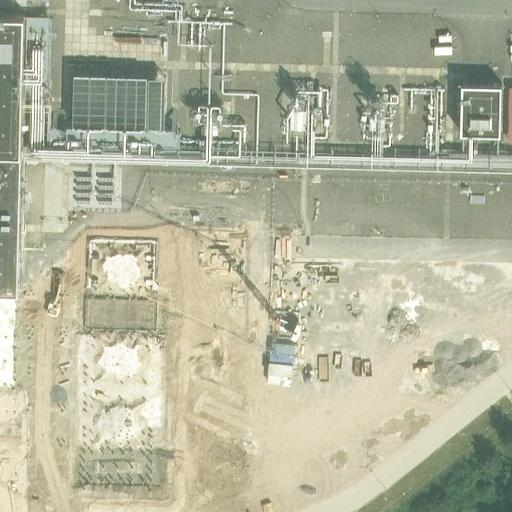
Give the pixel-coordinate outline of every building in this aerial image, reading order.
[(26,14),(0,13),(0,293),(19,294),(21,230),(26,14)] [(76,72),(75,124),(165,126),(166,74),(76,72)] [(503,83),(463,82),(462,133),(502,133),(503,83)] [(207,344),(145,343),(145,395),(226,396),(226,355),(207,355),(207,344)] [(264,348),(264,397),(315,397),(316,348),(264,348)] [(131,474),(132,401),(107,400),(107,416),(98,416),(98,426),(107,427),(106,474),(131,474)] [(195,511),(195,493),(184,494),(182,453),(159,454),(161,495),(170,494),(170,511),(195,511)] [(293,478),(308,500),(329,485),(314,464),(293,478)] [(217,473),(193,474),(194,493),(218,492),(217,473)] [(106,511),(130,511),(130,491),(106,492),(106,511)]
